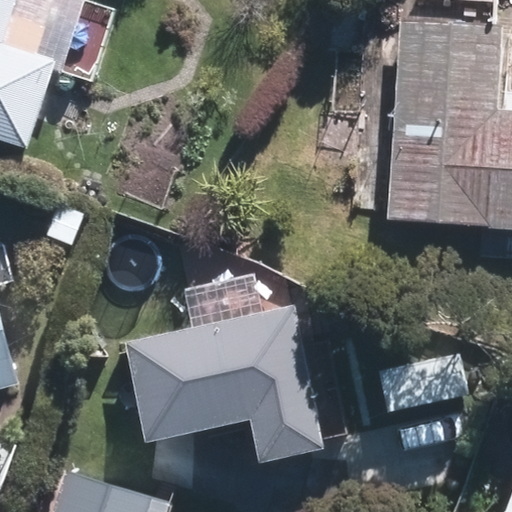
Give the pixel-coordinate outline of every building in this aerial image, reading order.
[(0,2),(0,142),(13,147),(39,71),(0,58),(0,2)] [(491,39),(398,33),(385,221),(511,229),(511,127),(485,126),(491,39)] [(104,204),(62,192),(48,238),(91,250),(104,204)] [(278,324),(127,355),(145,443),(246,422),(251,450),(302,439),(278,324)] [(0,380),(10,378),(0,331),(0,380)] [(472,348),(382,370),(392,410),(482,388),(472,348)] [(152,511),(156,503),(76,474),(62,511),(152,511)]
